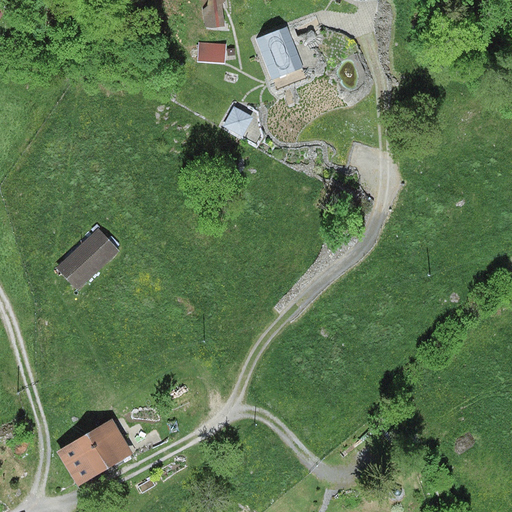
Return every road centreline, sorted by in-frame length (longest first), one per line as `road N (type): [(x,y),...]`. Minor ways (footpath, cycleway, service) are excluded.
road 1 (track): [(22,511),(87,495),(231,410),(269,418),(333,477)]
road 2 (track): [(231,410),(271,331),(369,238),(385,160)]
road 3 (track): [(34,503),(44,432),(0,298)]
